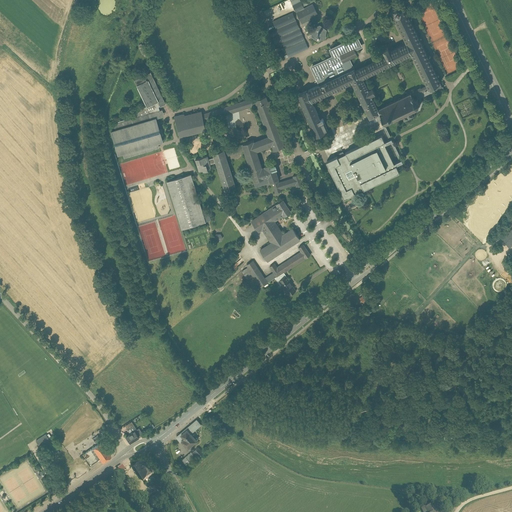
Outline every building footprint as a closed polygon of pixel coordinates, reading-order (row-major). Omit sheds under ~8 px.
[(313,4),(304,8),(301,1),(293,5),(302,23),(319,15),(313,4)] [(349,58),(357,55),(355,49),(361,46),(357,37),(333,48),(335,51),(332,52),(333,56),(312,66),(320,84),(308,90),(307,90),(298,94),(316,136),(328,130),(324,121),(321,122),(312,101),(352,81),(370,117),(377,113),(379,112),(379,111),(418,92),(420,97),(443,86),(443,85),(442,86),(405,9),(404,9),(402,7),(401,6),(400,7),(399,5),(391,9),(407,42),(389,50),(388,47),(387,47),(384,48),(384,49),(386,55),(355,70),(354,68),(349,58)] [(293,12),(273,21),(289,57),(308,48),(293,12)] [(320,24),(312,28),(311,36),(318,41),(326,37),(327,29),(320,24)] [(144,45),(143,46),(142,45),(141,43),(139,45),(140,47),(143,54),(148,52),(144,45)] [(418,92),(379,111),(379,112),(381,113),(385,121),(384,123),(385,123),(385,121),(386,121),(387,122),(388,122),(389,122),(389,121),(389,120),(389,119),(390,121),(391,120),(390,119),(394,118),(394,119),(395,119),(394,117),(398,116),(398,117),(399,117),(398,115),(402,114),(404,119),(404,120),(405,119),(408,118),(409,118),(409,117),(413,115),(413,116),(414,115),(413,115),(412,113),(420,109),(423,102),(420,97),(418,92)] [(256,97),(202,114),(204,121),(207,120),(208,121),(211,120),(210,119),(257,104),(270,137),(254,143),(253,140),(243,144),(224,150),(214,153),(215,156),(216,161),(225,190),(236,187),(226,156),(245,150),(255,181),(254,181),(256,186),(266,183),(272,181),(278,179),(279,179),(274,163),(262,167),(256,151),(273,145),(274,150),(285,146),(270,106),(274,104),(272,100),(268,101),(266,96),(257,99),(256,97)] [(145,107),(134,112),(135,116),(118,121),(118,123),(114,124),(116,129),(111,131),(118,153),(125,151),(126,157),(156,148),(155,142),(162,140),(155,118),(162,116),(160,110),(159,111),(158,106),(160,106),(158,102),(158,101),(145,107)] [(206,129),(204,121),(202,114),(202,111),(184,115),(184,114),(174,116),(179,136),(183,135),(205,129),(206,129)] [(347,151),(346,151),(346,152),(345,153),(338,157),(337,156),(326,161),(344,198),(355,193),(355,192),(363,188),(364,189),(400,171),(396,165),(403,161),(385,123),(384,123),(385,121),(381,113),(379,112),(377,113),(389,139),(385,141),(382,134),(347,151)] [(208,155),(204,156),(204,155),(199,156),(200,158),(195,159),(199,170),(203,169),(212,166),(210,163),(216,161),(215,156),(209,158),(208,155)] [(203,212),(191,174),(167,181),(182,229),(206,221),(211,220),(208,210),(203,212)] [(293,177),(279,182),(278,179),(272,181),(275,192),(282,190),(281,189),(295,184),(296,186),(303,184),(300,174),(293,176),(293,177)] [(283,234),(275,221),(284,215),(291,211),(283,199),(276,203),(277,204),(252,221),(259,231),(263,229),(271,242),(271,243),(270,242),(269,243),(270,243),(260,249),(268,260),(275,255),(275,256),(276,255),(288,247),(289,247),(290,246),(289,246),(300,239),(293,228),(285,233),(284,233),(284,234),(283,234)] [(511,227),(501,237),(509,247),(511,244),(511,227)] [(301,251),(277,267),(275,263),(270,266),(274,272),(265,278),(253,260),(247,264),(248,267),(259,283),(261,286),(267,282),(271,280),(275,277),(284,272),(306,257),(306,258),(310,255),(310,254),(303,244),(299,247),(301,251)] [(259,283),(248,267),(242,271),(253,288),(259,283)] [(286,275),(284,272),(275,277),(278,281),(279,280),(283,286),(284,287),(291,283),(286,275)] [(278,281),(275,277),(271,280),(278,291),(284,287),(283,286),(279,280),(278,281)] [(291,283),(284,287),(289,295),(296,290),(291,283)] [(198,420),(182,433),(181,433),(177,436),(181,441),(182,440),(188,447),(197,440),(191,433),(201,424),(198,420)] [(125,425),(119,429),(123,435),(129,432),(125,425)] [(126,436),(126,437),(130,443),(139,437),(138,435),(135,431),(132,426),(127,429),(130,433),(126,436)] [(49,439),(46,434),(36,441),(39,446),(49,439)] [(97,435),(93,439),(97,444),(85,453),(88,456),(85,458),(90,465),(98,459),(100,462),(102,461),(103,461),(111,455),(110,454),(114,452),(108,443),(104,445),(97,435)] [(203,453),(198,447),(195,450),(200,456),(203,453)] [(191,452),(186,456),(190,462),(195,457),(191,452)] [(159,480),(145,459),(134,466),(149,487),(154,483),(159,480)] [(171,497),(159,480),(154,483),(160,492),(148,500),(154,508),(171,497)] [(437,511),(434,503),(426,508),(427,511),(437,511)]
